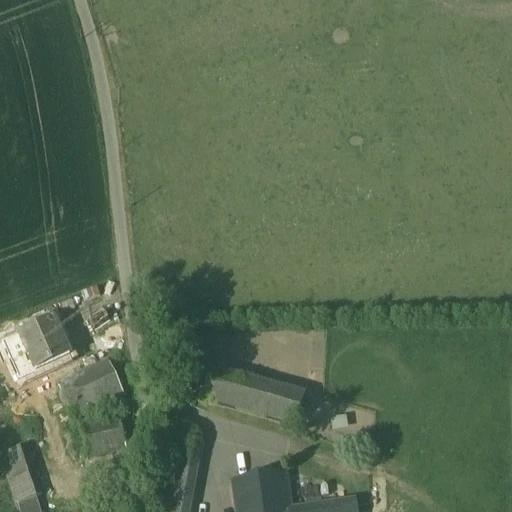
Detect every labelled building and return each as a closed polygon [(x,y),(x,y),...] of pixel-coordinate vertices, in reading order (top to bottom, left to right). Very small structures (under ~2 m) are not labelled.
[(54,321),(21,336),(38,373),(52,367),(69,359),(70,358),(54,321)] [(69,359),(52,367),(60,385),(77,377),(69,359)] [(60,385),(58,385),(74,421),(126,398),(109,362),(77,377),(60,385)] [(306,396),(213,370),(205,401),(297,427),(306,396)] [(120,419),(81,428),(88,459),(127,450),(120,419)] [(190,511),(201,445),(174,440),(160,511),(190,511)] [(21,451),(2,457),(17,505),(37,499),(21,451)] [(287,477),(234,483),(238,511),(291,511),(292,509),(287,477)] [(358,511),(357,499),(292,509),(291,511),(358,511)]
